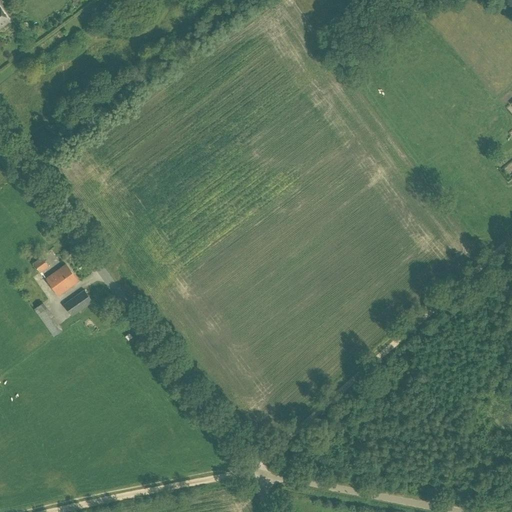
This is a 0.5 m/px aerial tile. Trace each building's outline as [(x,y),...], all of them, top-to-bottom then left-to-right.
[(0,29),(11,22),(0,7),(0,29)] [(500,165),(504,164),(506,160),(504,156),(499,157),(498,161),(500,165)] [(40,274),(49,267),(42,257),(33,263),(40,274)] [(46,278),(57,294),(58,296),(71,287),(78,282),(66,264),(46,278)] [(72,317),(93,302),(84,290),(63,305),(72,317)] [(53,337),(63,331),(47,308),(43,302),(34,309),(38,315),(53,337)] [(113,326),(120,321),(107,302),(100,307),(113,326)]
